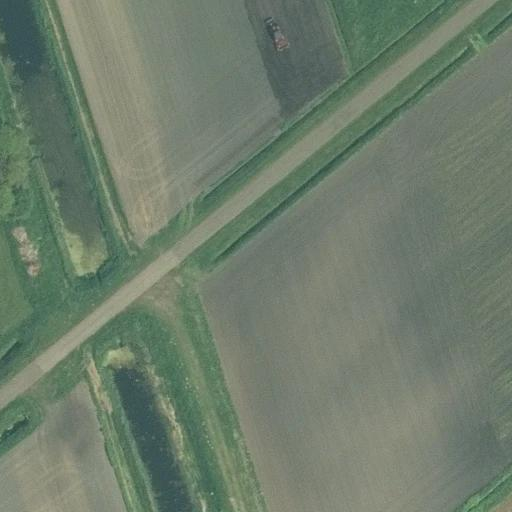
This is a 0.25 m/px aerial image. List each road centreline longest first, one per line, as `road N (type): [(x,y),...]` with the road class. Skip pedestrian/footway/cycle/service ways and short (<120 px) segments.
road 1 (unclassified): [(0,397),(486,0)]
road 2 (track): [(162,268),(240,511)]
